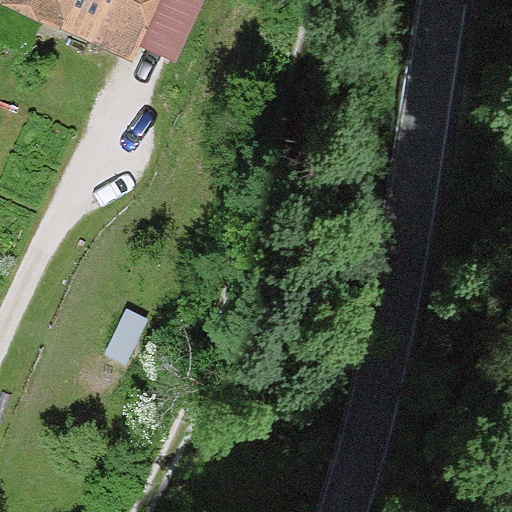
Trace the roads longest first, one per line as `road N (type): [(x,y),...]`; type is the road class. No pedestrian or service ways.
road 1 (track): [(310,0),(209,349),(146,511)]
road 2 (tertiary): [(342,511),(380,379),(446,0)]
road 3 (track): [(0,354),(105,137)]
